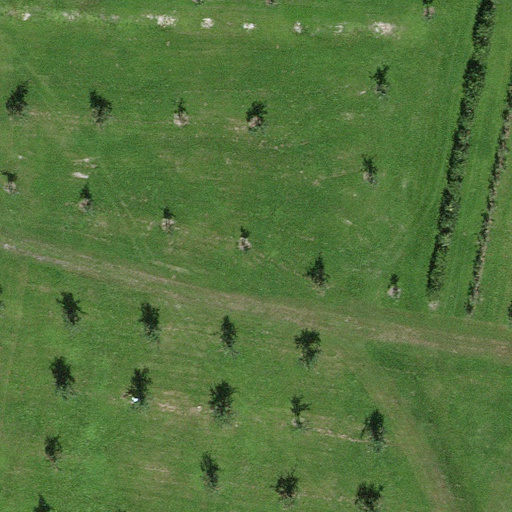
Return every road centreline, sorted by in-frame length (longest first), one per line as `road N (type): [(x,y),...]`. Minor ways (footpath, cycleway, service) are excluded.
road 1 (track): [(511,352),(239,307),(0,234)]
road 2 (track): [(420,337),(486,511)]
